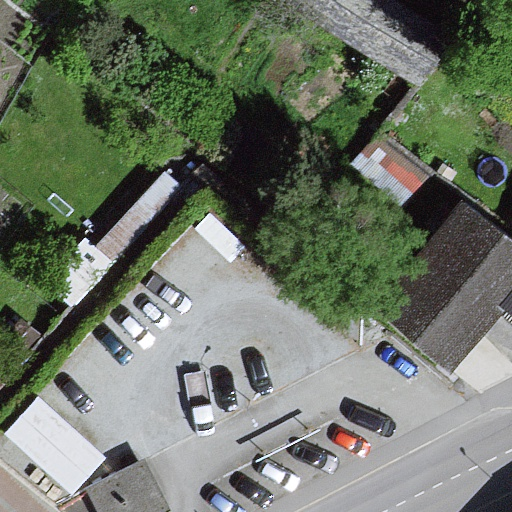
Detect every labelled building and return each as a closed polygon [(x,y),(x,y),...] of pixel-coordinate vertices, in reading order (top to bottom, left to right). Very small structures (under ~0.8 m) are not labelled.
[(446,37),(390,0),(290,0),(415,84),(446,37)] [(450,360),(500,297),(511,281),(511,240),(460,199),(377,302),(450,360)] [(511,281),(500,297),(511,306),(511,281)] [(42,384),(6,423),(73,485),(110,446),(42,384)] [(141,461),(89,485),(101,511),(152,511),(163,507),(141,461)]
